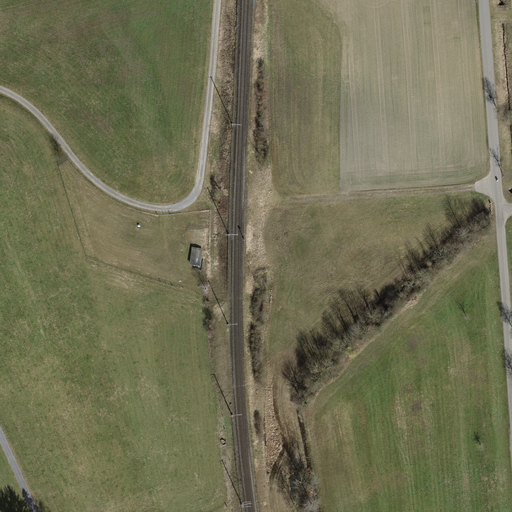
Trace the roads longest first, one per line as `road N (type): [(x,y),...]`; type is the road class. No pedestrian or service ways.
road 1 (track): [(217,0),(201,178),(181,205),(156,208),(113,193),(38,114),(0,89)]
road 2 (unclassified): [(511,376),(483,0)]
road 3 (track): [(497,186),(285,200)]
